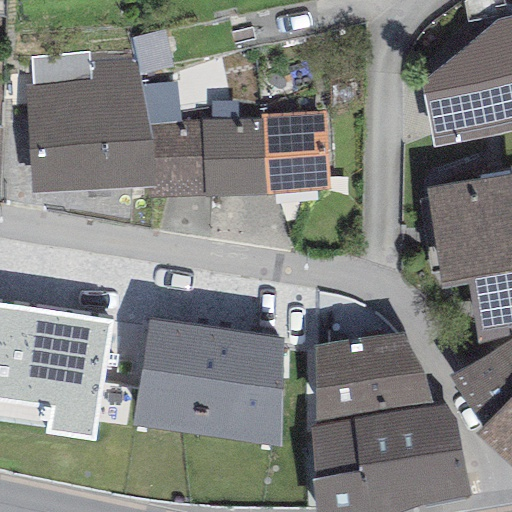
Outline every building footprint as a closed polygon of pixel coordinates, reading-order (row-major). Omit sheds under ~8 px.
[(511,6),(498,8),(423,67),(433,132),(511,119),(511,6)] [(31,64),(25,64),(30,180),(151,174),(154,174),(151,118),(136,60),(89,61),(89,52),(30,54),(31,64)] [(260,105),(260,109),(264,182),(327,178),(323,101),(260,105)] [(260,109),(201,112),(205,184),(264,182),(260,109)] [(178,117),(151,118),(154,174),(151,174),(152,188),(205,184),(201,112),(178,113),(178,117)] [(511,157),(427,171),(442,264),(468,259),(478,321),(507,317),(506,309),(511,308),(511,157)] [(239,298),(140,284),(129,360),(236,377),(239,298)] [(313,302),(239,298),(236,377),(236,399),(311,406),(313,401),(313,327),(313,302)] [(401,319),(313,327),(313,401),(433,387),(425,349),(401,319)] [(511,328),(447,359),(482,408),(476,414),(511,447),(511,328)] [(443,392),(352,404),(353,414),(311,417),(316,455),(311,456),(317,511),(363,510),(418,491),(468,482),(454,402),(443,392)]
